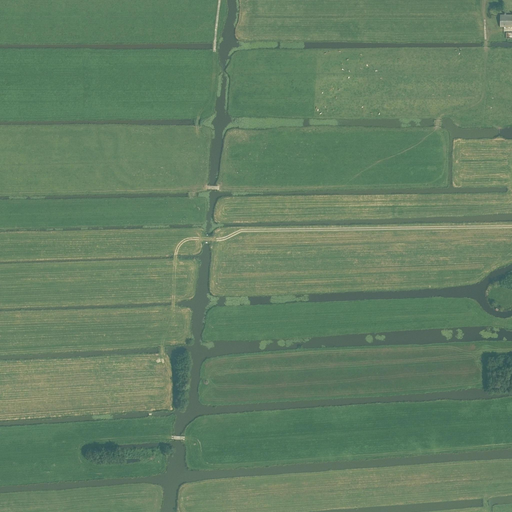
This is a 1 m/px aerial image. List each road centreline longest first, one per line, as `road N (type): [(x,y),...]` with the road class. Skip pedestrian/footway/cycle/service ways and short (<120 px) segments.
road 1 (track): [(149,411),(182,241),(222,240),(240,230),(511,227)]
road 2 (track): [(185,437),(197,440),(206,465),(511,444)]
road 3 (track): [(485,0),(484,96),(438,116),(437,130),(397,140)]
road 4 (track): [(192,184),(198,115),(212,94),(219,0)]
